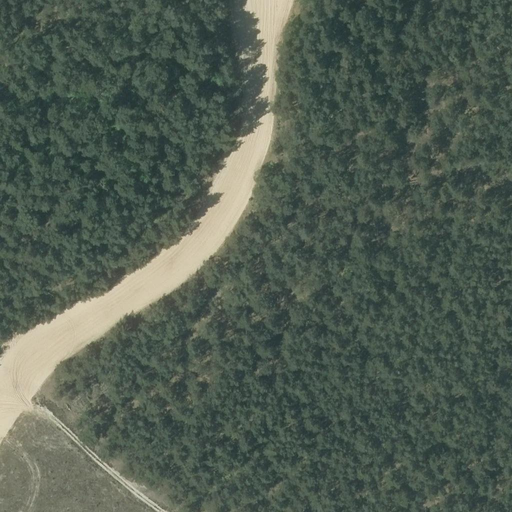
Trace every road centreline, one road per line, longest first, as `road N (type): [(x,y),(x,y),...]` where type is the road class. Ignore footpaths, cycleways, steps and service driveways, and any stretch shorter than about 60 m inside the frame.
road 1 (track): [(0,388),(145,285),(212,219),(254,121),(265,0)]
road 2 (track): [(162,511),(9,380)]
